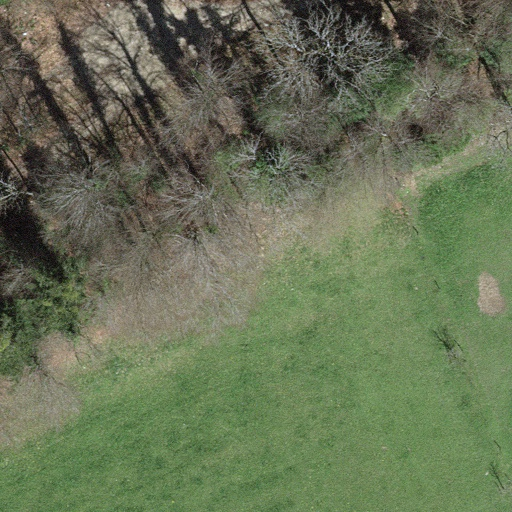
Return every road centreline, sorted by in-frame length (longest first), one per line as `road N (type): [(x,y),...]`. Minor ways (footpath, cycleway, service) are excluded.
road 1 (track): [(324,0),(193,66),(0,183)]
road 2 (track): [(0,114),(74,73),(144,51),(226,49)]
